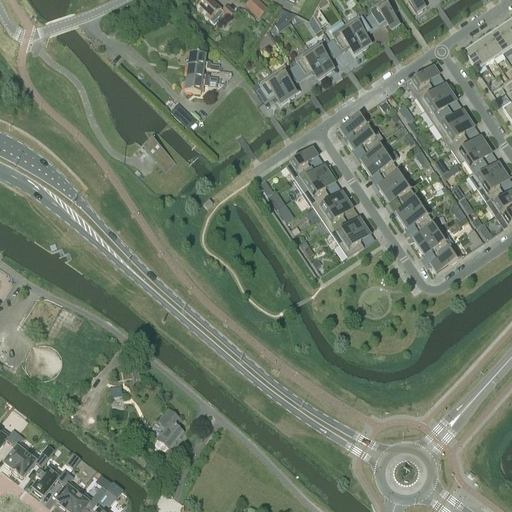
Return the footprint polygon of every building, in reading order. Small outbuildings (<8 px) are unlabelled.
[(227,7),(221,13),(220,12),(208,0),(205,0),(196,10),(212,26),(222,16),(228,21),(234,14),(227,7)] [(258,20),(267,11),(255,0),(250,0),(244,7),(258,20)] [(403,0),(415,17),(422,13),(415,2),(418,0),(403,0)] [(385,23),(392,33),(399,28),(381,2),(367,11),(378,27),(385,23)] [(344,27),(361,53),(368,49),(361,39),(368,34),(358,18),(344,27)] [(511,51),(511,50),(511,33),(507,26),(499,32),(511,51)] [(361,53),(344,27),(330,36),(341,52),(349,47),(355,57),(361,53)] [(503,56),(511,51),(499,32),(490,38),(503,56)] [(268,36),(260,42),(265,49),(273,43),(268,36)] [(490,38),(482,43),(494,62),(503,56),(490,38)] [(307,52),(325,78),(331,74),(324,64),(331,59),(321,43),(307,52)] [(482,43),(473,49),(486,68),(494,62),(482,43)] [(477,74),(486,68),(473,49),(464,55),(477,74)] [(325,78),(307,52),(294,61),(304,77),(312,72),(318,82),(325,78)] [(187,69),(203,71),(218,73),(219,68),(210,66),(210,64),(204,63),(205,58),(189,56),(187,69)] [(270,77),(288,103),(294,98),(287,88),(295,83),(284,67),(270,77)] [(187,69),(186,80),(217,85),(217,80),(208,79),(209,77),(203,76),(203,71),(187,69)] [(406,87),(415,101),(431,90),(427,83),(437,76),(432,70),(406,87)] [(288,103),(270,77),(257,86),(267,102),(275,97),(282,107),(288,103)] [(217,85),(186,80),(184,93),(200,96),(201,88),(216,90),(217,85)] [(415,101),(424,114),(450,96),(446,90),(436,97),(431,90),(415,101)] [(450,96),(424,114),(433,127),(449,116),(444,109),(454,102),(450,96)] [(511,126),(511,106),(503,113),(511,126)] [(177,107),(170,114),(186,129),(193,122),(177,107)] [(449,116),(433,127),(441,140),(467,122),(463,116),(453,123),(449,116)] [(353,133),(357,139),(369,131),(360,118),(338,133),(343,139),(353,133)] [(467,122),(441,140),(450,153),(466,142),(462,135),(472,128),(467,122)] [(373,128),(369,131),(357,139),(347,145),(351,152),(362,146),(366,152),(378,144),(382,142),(373,128)] [(471,149),(466,142),(450,153),(459,166),(463,163),(485,149),(481,142),(471,149)] [(378,144),(366,152),(371,159),(361,166),(365,172),(387,158),(378,144)] [(156,146),(147,154),(166,174),(175,165),(157,145),(156,146)] [(472,176),(484,168),(479,161),(489,155),(485,149),(463,163),(472,176)] [(289,166),(298,179),(310,171),(305,164),(315,158),(311,151),(289,166)] [(387,158),(365,172),(369,178),(379,172),(384,178),(395,171),(387,158)] [(395,171),(384,178),(388,185),(378,192),(382,198),(404,183),(408,181),(399,168),(395,171)] [(488,175),(484,168),(472,176),(468,179),(477,192),(503,175),(498,168),(488,175)] [(310,171),(298,179),(306,192),(302,195),(303,195),(329,178),(325,171),(315,178),(310,171)] [(486,206),(490,203),(502,195),(497,188),(507,181),(503,175),(477,192),(486,206)] [(333,184),(329,178),(303,195),(311,208),(328,197),(323,191),(333,184)] [(404,183),(382,198),(387,204),(397,198),(401,205),(413,197),(404,183)] [(267,200),(273,196),(268,189),(263,193),(267,200)] [(413,197),(401,205),(406,212),(396,218),(400,225),(422,210),(426,208),(417,194),(413,197)] [(490,203),(499,216),(509,209),(511,206),(511,197),(506,201),(502,195),(490,203)] [(279,197),(269,203),(274,210),(284,204),(279,197)] [(332,204),(328,197),(311,208),(320,221),(346,204),(342,198),(332,204)] [(203,207),(206,211),(212,206),(208,202),(203,207)] [(329,234),(345,224),(341,217),(351,210),(346,204),(320,221),(329,234)] [(511,212),(509,209),(499,216),(507,229),(511,225),(511,212)] [(422,210),(400,225),(404,231),(414,224),(419,231),(431,223),(422,210)] [(283,214),(279,217),(284,225),(289,222),(283,214)] [(444,233),(435,220),(431,223),(419,231),(423,238),(413,244),(418,251),(444,233)] [(338,247),(364,230),(360,224),(350,230),(345,224),(329,234),(338,247)] [(296,229),(290,233),(294,238),(299,234),(296,229)] [(364,230),(338,247),(347,261),(363,250),(358,243),(368,236),(364,230)] [(437,257),(453,247),(444,233),(418,251),(422,257),(432,250),(437,257)] [(461,260),(453,247),(437,257),(441,264),(431,270),(435,277),(461,260)] [(311,255),(307,248),(302,251),(307,258),(311,255)] [(312,265),(315,271),(320,267),(317,262),(312,265)] [(145,372),(133,375),(134,383),(147,379),(145,372)] [(121,390),(109,391),(110,401),(122,399),(121,390)] [(157,443),(154,447),(155,450),(157,452),(159,453),(161,455),(164,455),(167,452),(168,452),(160,463),(167,468),(175,458),(169,452),(183,434),(177,430),(182,423),(168,412),(158,424),(166,430),(156,442),(157,443)] [(0,430),(0,450),(4,445),(3,445),(5,442),(10,447),(18,437),(12,433),(9,437),(7,436),(0,430)] [(15,450),(3,466),(4,467),(3,467),(8,471),(9,471),(12,473),(11,474),(12,474),(29,453),(19,446),(23,441),(18,437),(10,447),(15,450)] [(29,453),(12,474),(18,479),(19,478),(22,481),(34,465),(40,469),(47,460),(41,456),(38,460),(36,459),(29,453)] [(37,484),(32,491),(34,492),(33,493),(40,498),(43,499),(48,492),(48,493),(52,488),(52,487),(56,482),(61,486),(68,476),(63,473),(60,477),(50,468),(41,478),(37,484)] [(65,489),(55,503),(60,507),(59,508),(64,511),(65,511),(81,493),(70,484),(73,480),(68,476),(61,486),(65,489)] [(81,493),(65,511),(83,511),(87,507),(92,510),(90,511),(99,501),(95,497),(91,502),(81,493)] [(104,511),(101,510),(108,502),(102,497),(99,501),(90,511),(104,511)]
